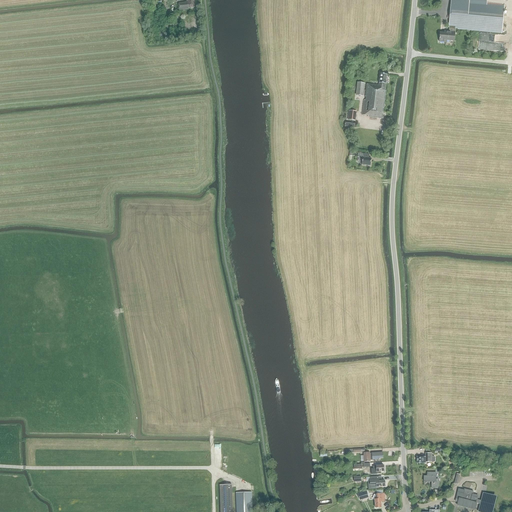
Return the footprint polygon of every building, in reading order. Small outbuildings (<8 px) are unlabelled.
[(195,7),(193,0),(187,0),(188,2),(179,3),(179,10),(189,9),(189,8),(195,7)] [(446,41),(450,41),(454,41),(455,28),(502,32),(504,7),(451,2),(449,27),(449,28),(448,31),(446,31),(446,33),(440,33),(439,42),(446,42),(446,41)] [(368,116),(368,117),(382,119),(386,90),(385,90),(386,75),(380,74),(378,86),(366,84),(365,98),(363,98),(361,115),(368,116)] [(363,97),(364,83),(357,82),(355,96),(363,97)] [(356,112),(349,111),(348,119),(355,120),(356,112)] [(363,155),(357,154),(357,157),(359,158),(358,161),(362,162),(361,165),(370,166),(371,159),(362,158),(363,155)] [(369,458),(371,458),(372,460),(378,460),(378,458),(382,458),(382,453),(371,453),(369,454),(369,453),(363,453),(363,462),(369,461),(369,458)] [(432,458),(432,454),(425,454),(425,457),(417,457),(417,464),(426,464),(426,463),(432,463),(434,463),(435,462),(435,458),(434,458),(432,458)] [(376,466),(373,466),(373,469),(371,469),(371,474),(380,474),(380,472),(383,471),(383,465),(376,465),(376,466)] [(436,473),(428,473),(428,477),(424,477),(424,482),(432,482),(432,489),(440,489),(440,482),(436,482),(436,473)] [(381,477),(369,477),(369,482),(371,482),(371,486),(376,485),(376,487),(385,486),(384,480),(382,481),(381,477)] [(220,511),(232,511),(232,484),(219,485),(220,511)] [(460,496),(458,505),(475,510),(477,504),(477,500),(478,496),(473,495),(474,492),(465,489),(464,491),(459,489),(458,496),(460,496)] [(366,491),(357,494),(359,500),(368,497),(366,491)] [(236,511),(252,511),(251,492),(236,493),(236,511)] [(384,494),(375,494),(373,500),(375,500),(375,508),(381,507),(381,502),(384,502),(384,494)] [(477,500),(477,504),(482,505),(480,511),(482,511),(491,511),(495,498),(484,495),(483,501),(477,500)]
